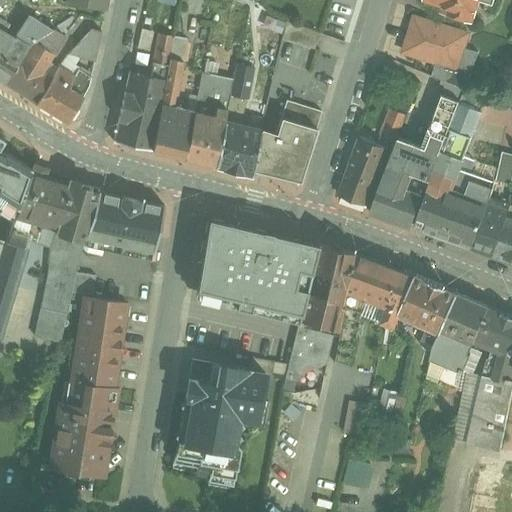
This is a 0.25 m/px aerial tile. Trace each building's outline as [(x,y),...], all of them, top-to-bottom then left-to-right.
[(63,0),(107,8),(108,0),(63,0)] [(427,0),(445,6),(443,11),(475,21),(482,0),(484,0),(496,4),(496,0),(427,0)] [(54,29),(31,14),(16,38),(30,47),(34,41),(54,29)] [(470,33),(417,16),(406,51),(438,61),(434,76),(468,90),(480,51),(466,47),(470,33)] [(0,17),(0,79),(8,84),(30,47),(16,38),(7,33),(11,25),(0,17)] [(289,23),(285,39),(318,46),(322,31),(289,23)] [(93,28),(70,54),(96,61),(103,31),(93,28)] [(54,29),(34,41),(55,54),(66,37),(54,29)] [(176,35),(160,32),(155,61),(171,64),(176,35)] [(171,64),(163,103),(175,105),(177,94),(179,94),(185,61),(189,37),(176,35),(171,64)] [(55,54),(34,41),(30,47),(8,84),(38,103),(55,77),(45,71),(55,54)] [(256,67),(239,63),(235,78),(230,106),(239,108),(241,96),(249,98),(256,67)] [(55,77),(38,103),(65,120),(71,118),(91,84),(92,77),(80,69),(76,76),(61,67),(55,77)] [(166,81),(132,72),(128,92),(127,91),(116,141),(154,149),(166,81)] [(235,78),(203,72),(196,111),(186,158),(217,166),(226,121),(230,106),(235,78)] [(420,82),(400,74),(396,84),(401,86),(416,92),(420,82)] [(416,92),(401,86),(396,100),(412,106),(417,93),(416,92)] [(465,92),(449,86),(439,113),(455,119),(465,92)] [(487,101),(465,92),(455,119),(452,127),(474,135),(487,101)] [(324,110),(290,99),(278,134),(274,137),(262,134),(253,174),(262,176),(262,177),(295,185),(301,182),(316,137),(315,137),(324,110)] [(412,106),(396,100),(392,108),(409,114),(412,106)] [(175,105),(163,103),(155,150),(186,158),(196,111),(175,105)] [(409,114),(392,108),(383,133),(384,134),(381,143),(393,148),(393,149),(395,150),(409,114)] [(455,119),(439,113),(427,147),(443,153),(452,127),(455,119)] [(263,130),(226,121),(217,166),(253,174),(262,134),(263,130)] [(474,135),(452,127),(443,153),(440,159),(462,168),(466,156),(474,135)] [(381,143),(361,136),(341,194),(372,205),(393,149),(393,148),(381,143)] [(0,203),(1,205),(5,200),(20,209),(32,173),(34,166),(0,146),(4,140),(0,137),(0,203)] [(427,147),(402,138),(373,213),(413,227),(434,170),(436,171),(440,159),(443,153),(427,147)] [(511,152),(505,151),(498,179),(511,181),(511,152)] [(462,168),(440,159),(436,171),(437,171),(417,225),(473,245),(492,196),(493,192),(496,181),(472,171),(477,160),(466,156),(462,168)] [(54,177),(44,174),(43,173),(42,174),(41,176),(32,173),(20,209),(11,233),(32,239),(53,245),(50,273),(44,307),(69,313),(79,265),(87,237),(100,191),(91,188),(92,185),(91,183),(90,184),(82,182),(81,181),(80,181),(73,179),(72,178),(70,179),(69,181),(56,178),(55,177),(54,177)] [(165,206),(100,191),(87,237),(155,251),(165,206)] [(511,194),(511,201),(511,203),(497,253),(511,259),(511,194)] [(511,203),(492,196),(473,245),(497,253),(511,203)] [(302,314),(319,244),(208,218),(197,289),(302,314)] [(0,269),(0,293),(14,298),(32,239),(11,233),(8,244),(0,269)] [(302,314),(287,378),(298,380),(302,378),(304,368),(311,365),(321,367),(328,363),(336,328),(344,330),(349,307),(347,306),(360,252),(342,248),(342,247),(340,246),(339,249),(319,244),(302,314)] [(404,268),(361,251),(360,252),(347,306),(349,307),(365,313),(385,321),(404,268)] [(405,281),(401,279),(405,268),(404,268),(385,321),(397,325),(419,273),(417,273),(409,272),(405,281)] [(449,287),(430,278),(419,273),(397,325),(398,326),(402,315),(431,327),(426,338),(437,343),(442,332),(442,333),(460,292),(449,287)] [(460,292),(442,333),(442,332),(437,343),(434,353),(434,357),(466,370),(474,353),(472,352),(477,339),(491,305),(460,292)] [(14,298),(0,293),(0,335),(3,337),(14,298)] [(74,381),(115,387),(120,349),(125,346),(122,341),(128,302),(87,296),(74,381)] [(511,314),(491,305),(477,339),(496,346),(511,353),(511,314)] [(69,313),(44,307),(37,335),(62,341),(69,313)] [(344,330),(337,362),(353,366),(365,313),(349,307),(344,330)] [(437,343),(426,338),(422,350),(434,353),(437,343)] [(511,353),(496,346),(492,358),(490,357),(485,374),(469,441),(503,449),(511,404),(511,353)] [(218,382),(191,377),(186,400),(182,403),(185,408),(181,430),(176,434),(180,438),(174,468),(236,479),(247,418),(267,422),(276,373),(221,363),(194,358),(194,359),(221,364),(218,382)] [(62,402),(53,466),(105,474),(111,435),(116,431),(112,427),(118,387),(115,387),(74,381),(70,403),(62,402)] [(344,433),(371,435),(374,403),(346,401),(344,433)] [(414,439),(381,437),(381,452),(413,453),(414,439)] [(373,489),(377,463),(350,459),(346,484),(373,489)] [(365,499),(367,490),(345,485),(343,494),(365,499)]
